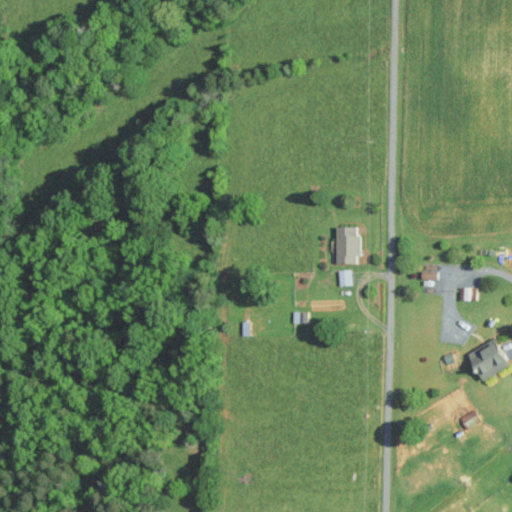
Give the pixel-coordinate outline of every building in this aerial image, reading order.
[(360,225),(338,224),(337,261),(359,262),(360,225)] [(339,269),(340,284),(352,284),(351,268),(339,269)] [(460,299),(471,299),(471,286),(461,286),(460,299)] [(511,364),(497,337),(470,352),(485,379),(511,364)] [(466,427),(481,421),(476,409),(461,414),(466,427)]
